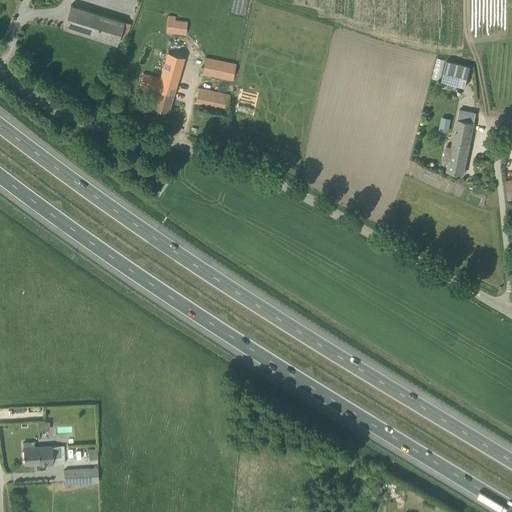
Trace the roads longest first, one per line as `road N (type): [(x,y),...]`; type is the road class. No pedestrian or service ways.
road 1 (motorway): [(511,456),(270,308),(96,191),(0,113)]
road 2 (motorway): [(0,173),(90,241),(511,511)]
road 3 (unclassified): [(504,308),(233,161),(68,116),(0,70)]
road 4 (unclassified): [(504,308),(510,286),(501,153)]
